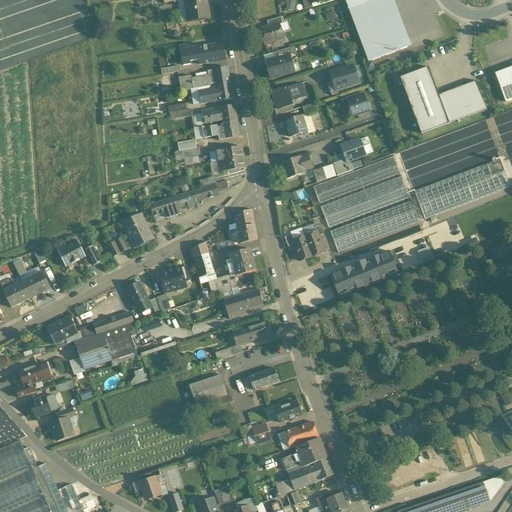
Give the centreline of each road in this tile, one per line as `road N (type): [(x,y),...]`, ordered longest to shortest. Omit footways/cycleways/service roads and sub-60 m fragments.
road 1 (secondary): [(359,511),(285,304),(262,190)]
road 2 (track): [(0,260),(100,220),(91,0)]
road 3 (secondary): [(262,190),(203,233),(0,337)]
road 4 (secondary): [(262,190),(231,0)]
road 5 (residential): [(0,400),(61,464),(137,511)]
road 6 (residential): [(366,511),(511,460)]
